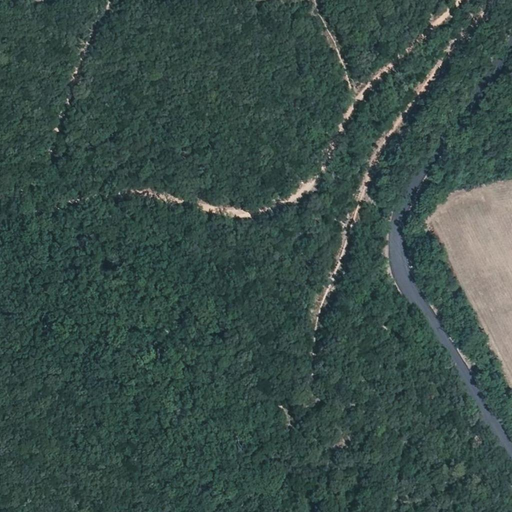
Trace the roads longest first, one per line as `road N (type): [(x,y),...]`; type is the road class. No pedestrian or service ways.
road 1 (track): [(0,222),(136,194),(256,206),(295,192),(331,152),(351,109),(457,0)]
road 2 (tertiary): [(511,47),(404,193),(397,224),(413,290),(511,455)]
